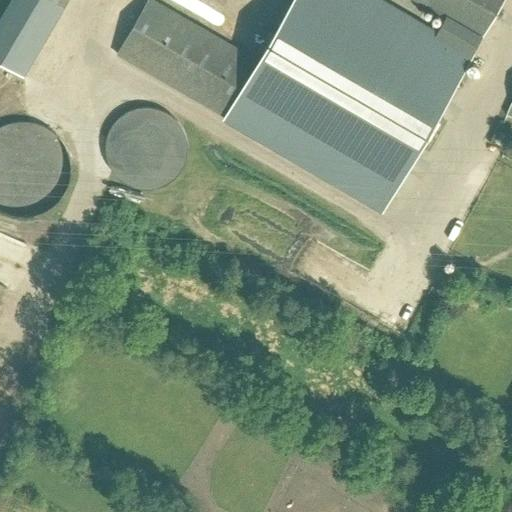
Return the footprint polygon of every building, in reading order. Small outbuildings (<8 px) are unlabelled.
[(9,0),(0,17),(0,62),(15,71),(22,75),(66,0),(9,0)] [(232,40),(194,19),(168,5),(160,0),(145,0),(117,51),(154,72),(207,102),(209,103),(227,113),(253,68),(261,56),(254,52),(252,51),(233,41),(232,40)] [(269,42),(261,56),(253,68),(227,113),(229,114),(386,201),(418,144),(424,133),(438,109),(451,87),(461,70),(471,53),(380,0),(293,0),(282,19),(281,21),(269,42)] [(419,0),(479,35),(499,0),(419,0)] [(153,158),(124,159),(126,177),(186,174),(183,117),(169,118),(170,134),(159,135),(159,146),(153,147),(153,158)] [(400,322),(411,327),(420,304),(409,299),(400,322)]
